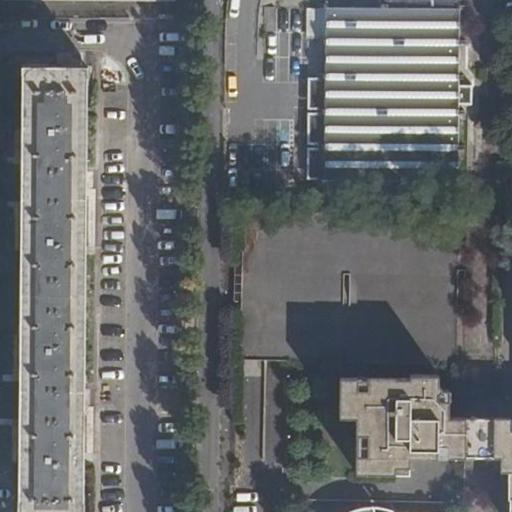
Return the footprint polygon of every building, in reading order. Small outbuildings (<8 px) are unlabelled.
[(379,0),(379,8),(458,9),(458,0),(379,0)] [(458,9),(379,8),(326,7),(324,180),(458,181),(458,9)] [(22,65),(18,511),(82,511),(86,65),(22,65)] [(242,209),(241,268),(234,268),(233,301),(241,301),(241,359),(456,365),(458,213),(242,209)] [(511,511),(511,417),(495,417),(478,417),(463,417),(448,417),(448,391),(438,389),(437,376),(410,376),(410,379),(340,378),(340,417),(356,417),(356,473),(394,473),(394,456),(462,457),(477,457),(494,457),(510,457),(509,511),(511,511)]
